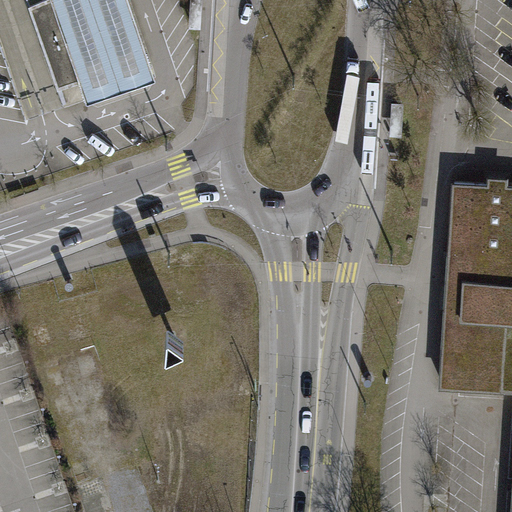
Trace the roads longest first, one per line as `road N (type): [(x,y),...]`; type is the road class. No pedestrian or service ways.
road 1 (secondary): [(297,480),(323,200)]
road 2 (secondary): [(264,209),(281,272),(297,480)]
road 3 (tertiary): [(230,132),(180,169),(0,235)]
road 4 (tertiary): [(0,269),(190,198),(239,191)]
road 5 (secondary): [(323,200),(345,162),(363,0)]
road 6 (secondary): [(243,0),(230,132)]
